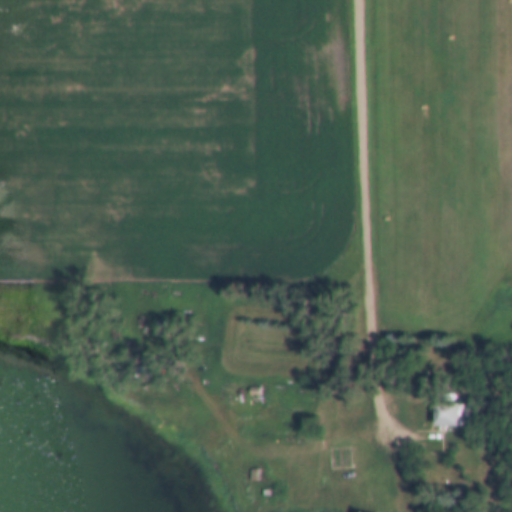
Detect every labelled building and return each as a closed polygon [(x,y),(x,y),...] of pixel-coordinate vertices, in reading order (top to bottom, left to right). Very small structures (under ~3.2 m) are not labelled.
[(243,376),(255,376),(255,385),(243,385),(243,376)] [(429,394),(454,394),(454,416),(429,416),(429,394)] [(459,429),(459,404),(433,403),(433,428),(459,429)] [(245,458),(253,458),(253,470),(245,470),(245,458)] [(346,511),(346,504),(374,503),(374,511),(346,511)]
